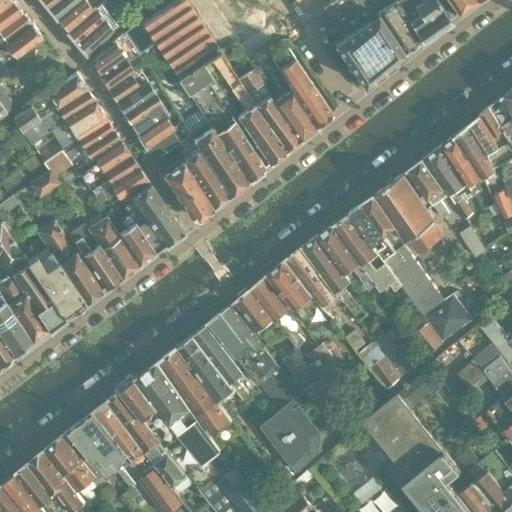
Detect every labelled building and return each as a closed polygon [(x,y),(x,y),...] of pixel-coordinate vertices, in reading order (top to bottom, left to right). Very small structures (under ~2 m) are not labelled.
[(13,0),(10,0),(0,7),(0,26),(21,10),(13,0)] [(39,0),(47,9),(58,0),(39,0)] [(58,0),(47,9),(54,18),(78,0),(58,0)] [(85,0),(78,0),(54,18),(66,33),(94,11),(89,4),(85,0)] [(186,0),(177,0),(142,23),(153,41),(200,110),(203,115),(204,115),(208,122),(226,109),(227,109),(232,106),(203,64),(211,58),(220,52),(186,0)] [(334,0),(329,4),(324,7),(344,36),(334,42),(363,85),(387,66),(404,52),(370,0),(334,0)] [(396,0),(370,0),(404,52),(421,40),(396,0)] [(396,0),(421,40),(450,19),(437,0),(396,0)] [(448,0),(457,12),(458,13),(475,0),(448,0)] [(94,11),(66,33),(75,44),(104,20),(109,17),(101,6),(96,10),(94,11)] [(0,26),(0,47),(5,44),(7,42),(31,23),(21,10),(0,26)] [(104,20),(75,44),(84,55),(112,30),(117,26),(109,17),(104,20)] [(5,44),(0,47),(0,61),(2,64),(14,55),(15,55),(41,35),(31,23),(7,42),(5,44)] [(113,45),(90,63),(99,76),(124,58),(127,61),(138,54),(122,30),(110,41),(113,45)] [(283,51),(273,58),(279,67),(317,124),(332,112),(294,57),(288,48),(283,51)] [(220,52),(211,58),(247,109),(238,116),(270,163),(287,148),(239,78),(220,52)] [(124,58),(99,76),(107,89),(133,71),(127,61),(124,58)] [(279,67),(270,73),(282,91),(273,97),(299,138),(317,124),(279,67)] [(133,71),(107,89),(117,103),(147,82),(138,68),(133,71)] [(254,68),(239,78),(287,148),(299,138),(273,97),(256,71),(254,68)] [(45,89),(28,102),(40,119),(41,121),(46,118),(87,88),(76,72),(48,93),(45,89)] [(147,82),(117,103),(119,106),(118,107),(123,114),(154,93),(147,82)] [(0,115),(6,111),(13,105),(0,87),(0,115)] [(46,118),(41,121),(50,134),(65,123),(95,101),(87,88),(46,118)] [(511,88),(489,105),(510,136),(511,133),(511,88)] [(154,93),(123,114),(130,124),(161,103),(154,93)] [(23,110),(13,117),(22,131),(44,162),(61,149),(63,152),(79,140),(108,120),(101,110),(95,101),(65,123),(50,134),(41,121),(40,119),(28,102),(20,107),(23,110)] [(161,103),(130,124),(137,135),(137,134),(165,116),(168,114),(167,113),(161,103)] [(489,105),(476,116),(487,132),(491,130),(494,135),(493,136),(498,144),(511,137),(510,136),(489,105)] [(226,109),(208,122),(247,181),(264,168),(227,109),(226,109)] [(173,130),(171,131),(178,143),(189,135),(198,149),(229,195),(247,181),(208,122),(204,115),(203,115),(200,110),(181,122),(175,126),(176,128),(174,129),(174,130),(173,130)] [(165,116),(137,134),(145,148),(171,131),(173,130),(165,116)] [(476,116),(466,125),(486,150),(488,152),(491,156),(493,165),(499,161),(511,153),(511,139),(511,137),(498,144),(493,136),(494,135),(491,130),(487,132),(476,116)] [(79,140),(63,152),(64,154),(68,159),(84,148),(86,151),(114,130),(108,120),(79,140)] [(466,125),(455,133),(485,181),(494,197),(496,202),(504,217),(511,214),(511,204),(509,196),(504,178),(499,161),(493,165),(491,156),(488,152),(486,150),(466,125)] [(114,130),(86,151),(93,161),(95,159),(121,140),(114,130)] [(171,131),(145,148),(154,160),(162,154),(173,147),(179,143),(178,143),(171,131)] [(455,133),(441,144),(474,195),(474,196),(481,191),(483,190),(479,184),(485,181),(455,133)] [(80,166),(76,169),(85,182),(90,179),(90,180),(100,172),(104,170),(106,172),(130,154),(121,140),(95,159),(97,162),(90,167),(84,172),(80,166)] [(441,144),(424,157),(444,187),(464,218),(472,213),(464,201),(474,195),(441,144)] [(61,149),(44,162),(48,168),(52,173),(69,161),(68,159),(64,154),(63,152),(61,149)] [(198,149),(182,160),(212,207),(229,195),(198,149)] [(511,153),(499,161),(504,178),(511,174),(511,153)] [(109,178),(92,190),(96,196),(139,168),(130,154),(106,172),(109,178)] [(424,157),(409,168),(442,218),(449,213),(435,194),(444,187),(424,157)] [(171,168),(163,173),(188,211),(192,217),(200,217),(212,207),(182,160),(171,168)] [(48,168),(28,182),(38,195),(57,182),(52,173),(48,168)] [(139,168),(96,196),(100,203),(107,198),(106,198),(112,194),(114,192),(119,199),(129,193),(148,181),(139,168)] [(16,169),(8,176),(14,184),(23,178),(16,169)] [(403,171),(375,194),(407,241),(409,240),(418,252),(443,233),(434,221),(436,219),(403,171)] [(14,184),(8,176),(0,181),(0,183),(6,191),(14,184)] [(139,210),(130,216),(154,252),(165,244),(182,232),(150,183),(130,196),(139,210)] [(375,194),(362,203),(394,248),(382,257),(401,284),(422,314),(443,299),(403,244),(407,241),(375,194)] [(362,203),(350,212),(382,257),(394,248),(362,203)] [(110,208),(104,212),(107,216),(119,234),(139,263),(154,252),(130,216),(128,214),(118,220),(110,208)] [(350,212),(334,222),(372,276),(381,289),(391,282),(395,288),(401,284),(382,257),(350,212)] [(107,216),(89,228),(121,276),(139,263),(119,234),(107,216)] [(54,219),(36,232),(46,247),(50,252),(50,251),(85,301),(101,290),(68,242),(64,235),(54,219)] [(85,222),(69,233),(105,287),(121,276),(89,228),(85,222)] [(334,222),(319,233),(351,278),(357,287),(372,276),(334,222)] [(12,273),(48,328),(65,316),(27,260),(1,223),(0,223),(0,267),(1,267),(6,275),(7,276),(12,273)] [(319,233),(303,245),(343,299),(357,319),(364,314),(343,284),(351,278),(319,233)] [(303,245),(286,259),(318,300),(329,315),(330,314),(327,311),(343,299),(303,245)] [(35,254),(27,260),(65,316),(70,311),(71,312),(85,301),(50,251),(50,252),(46,247),(35,254)] [(318,300),(286,259),(268,273),(304,320),(312,314),(307,308),(318,300)] [(6,275),(0,279),(0,292),(32,341),(48,328),(12,273),(7,276),(6,275)] [(265,275),(250,288),(277,322),(278,322),(287,333),(286,333),(296,345),(297,344),(298,346),(305,340),(294,327),(301,322),(265,275)] [(250,288),(235,300),(262,335),(265,332),(269,329),(277,322),(250,288)] [(0,335),(13,355),(32,341),(0,292),(0,335)] [(453,293),(425,314),(442,338),(470,318),(459,302),(453,293)] [(221,312),(208,322),(223,340),(257,383),(259,381),(280,408),(261,423),(296,470),(319,450),(320,432),(294,399),(301,393),(279,365),(261,342),(231,303),(221,312)] [(507,335),(491,314),(480,323),(493,340),(473,357),(475,360),(486,374),(490,378),(504,395),(511,405),(511,344),(509,339),(507,335)] [(412,332),(428,353),(438,345),(443,340),(442,339),(427,320),(412,332)] [(205,324),(193,333),(234,386),(233,386),(243,399),(250,394),(237,378),(243,373),(219,342),(223,340),(208,322),(205,324)] [(396,326),(374,342),(385,357),(399,378),(422,360),(396,326)] [(265,332),(262,335),(263,336),(270,344),(277,339),(269,329),(265,332)] [(356,329),(346,336),(359,355),(368,347),(356,329)] [(193,333),(178,344),(218,398),(233,386),(234,386),(193,333)] [(0,364),(5,361),(13,355),(0,335),(0,364)] [(305,355),(304,356),(319,374),(323,379),(327,376),(339,367),(341,365),(329,349),(324,341),(305,355)] [(368,347),(359,355),(362,359),(387,389),(399,378),(385,357),(374,342),(368,347)] [(161,357),(158,360),(191,406),(208,430),(211,428),(214,432),(233,418),(218,398),(178,344),(161,357)] [(296,345),(281,357),(304,386),(319,374),(304,356),(305,355),(298,346),(297,344),(296,345)] [(158,360),(135,378),(170,422),(191,406),(158,360)] [(475,360),(465,368),(476,382),(486,374),(475,360)] [(423,373),(402,391),(411,402),(432,384),(423,373)] [(319,374),(304,386),(330,419),(344,409),(333,393),(323,379),(319,374)] [(135,378),(120,389),(170,451),(185,439),(170,422),(135,378)] [(120,389),(107,399),(172,485),(173,486),(174,485),(180,493),(194,481),(187,473),(170,451),(120,389)] [(398,392),(365,420),(397,460),(386,468),(400,486),(406,481),(430,511),(475,511),(449,479),(459,471),(461,469),(453,459),(398,392)] [(511,405),(504,395),(486,409),(511,440),(511,405)] [(107,399),(95,408),(128,453),(134,460),(133,461),(136,465),(144,476),(140,480),(164,511),(171,511),(185,502),(173,486),(172,485),(107,399)] [(185,439),(170,451),(187,473),(194,481),(199,488),(215,475),(244,511),(250,511),(263,501),(235,467),(224,476),(208,456),(219,447),(208,430),(191,406),(170,422),(185,439)] [(95,408),(82,418),(118,462),(126,472),(136,465),(133,461),(134,460),(128,453),(95,408)] [(82,418),(69,430),(104,475),(95,481),(104,493),(111,484),(108,480),(109,480),(108,478),(119,470),(132,486),(135,483),(126,472),(118,462),(82,418)] [(68,429),(45,448),(77,490),(78,490),(93,479),(95,481),(104,475),(69,430),(68,429)] [(45,448),(30,461),(60,501),(63,505),(68,511),(91,511),(92,511),(84,501),(85,500),(78,490),(77,490),(45,448)] [(496,448),(480,460),(481,460),(488,470),(511,499),(511,467),(509,465),(496,448)] [(481,460),(469,470),(477,480),(474,482),(498,511),(511,511),(511,499),(488,470),(481,460)] [(30,461),(17,472),(50,511),(55,511),(63,505),(60,501),(30,461)] [(275,475),(282,483),(293,473),(286,465),(275,475)] [(309,469),(293,483),(299,489),(314,476),(309,469)] [(459,471),(449,479),(475,511),(498,511),(474,482),(472,479),(469,482),(459,471)] [(50,511),(17,472),(5,481),(31,511),(50,511)] [(244,511),(215,475),(199,488),(209,501),(218,511),(244,511)] [(0,484),(0,501),(9,511),(31,511),(5,481),(0,484)] [(293,483),(285,490),(290,497),(299,489),(293,483)] [(291,506),(284,511),(308,511),(314,507),(304,495),(299,489),(290,497),(295,503),(291,506)] [(285,490),(280,494),(286,500),(291,506),(295,503),(290,497),(285,490)] [(280,494),(272,501),(277,508),(286,500),(280,494)] [(286,500),(277,508),(281,511),(284,511),(291,506),(286,500)] [(9,511),(0,501),(0,511),(9,511)]
